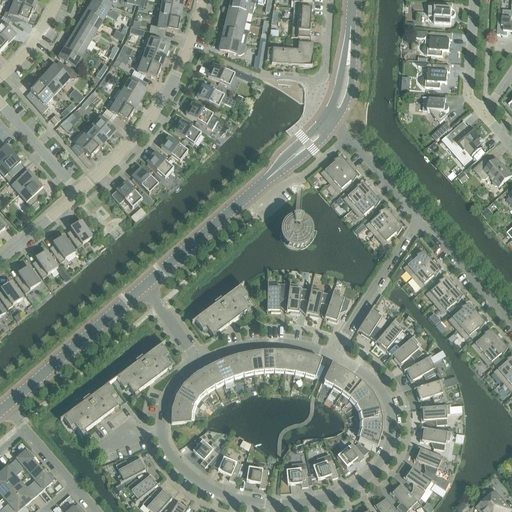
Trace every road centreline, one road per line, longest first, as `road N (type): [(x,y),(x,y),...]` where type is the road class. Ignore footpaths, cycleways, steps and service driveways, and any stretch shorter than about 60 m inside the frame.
road 1 (residential): [(198,363),(167,395),(165,448),(202,486),(230,498),(300,504),(334,498),(372,477),(393,437),(373,383),(333,356)]
road 2 (unclassified): [(143,288),(329,121)]
road 3 (residential): [(78,191),(166,92),(200,0)]
road 4 (unclassified): [(5,408),(143,288)]
road 5 (residential): [(333,356),(419,221)]
road 6 (residential): [(250,73),(323,76),(330,0)]
road 7 (residential): [(511,328),(419,221)]
road 8 (residential): [(333,356),(271,344),(198,363)]
road 9 (residential): [(419,221),(329,121)]
road 10 (unclassified): [(329,121),(348,70),(352,0)]
road 11 (residential): [(78,191),(0,98)]
road 12 (residential): [(487,113),(470,95),(477,0)]
